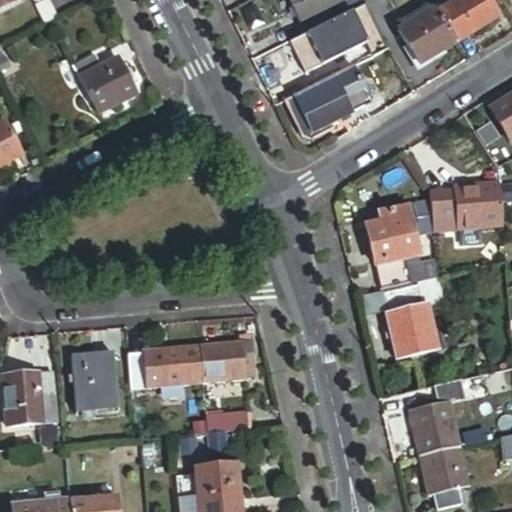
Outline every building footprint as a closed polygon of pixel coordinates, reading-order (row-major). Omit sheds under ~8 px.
[(0,0),(0,9),(17,0),(0,0)] [(35,7),(45,27),(58,20),(48,0),(35,7)] [(346,0),(288,0),(300,23),(337,5),(346,0)] [(365,5),(362,0),(346,0),(337,5),(343,16),(365,5)] [(497,18),(485,0),(459,0),(437,14),(455,43),(497,18)] [(437,14),(434,9),(399,31),(419,65),(455,43),(437,14)] [(376,54),(387,48),(377,28),(366,34),(376,54)] [(355,41),(350,31),(342,36),(347,46),(355,41)] [(347,46),(342,36),(324,45),(325,48),(321,50),(326,58),(331,56),(331,54),(347,46)] [(353,68),(366,62),(363,56),(355,41),(347,46),(331,54),(331,56),(341,74),(353,68)] [(366,62),(375,57),(373,52),(363,56),(366,62)] [(80,79),(102,68),(96,55),(74,66),(80,79)] [(312,65),(322,84),(334,78),(341,74),(331,56),(326,58),(312,65)] [(118,60),(102,68),(80,79),(99,115),(137,96),(130,83),(125,73),(118,60)] [(334,78),(352,114),(371,104),(353,68),(341,74),(334,78)] [(130,70),(125,73),(130,83),(135,80),(130,70)] [(322,84),(285,103),(302,137),(305,144),(333,129),(331,125),(352,114),(334,78),(322,84)] [(511,97),(491,110),(509,141),(511,139),(511,97)] [(0,168),(21,157),(4,123),(0,125),(0,168)] [(502,226),(497,183),(481,184),(481,187),(427,192),(429,204),(432,232),(432,234),(502,226)] [(432,232),(429,204),(411,206),(412,208),(418,234),(432,232)] [(406,210),(406,208),(387,212),(389,222),(365,228),(374,267),(404,260),(417,257),(412,236),(406,210)] [(418,234),(412,208),(406,210),(412,236),(418,234)] [(410,285),(406,268),(404,260),(374,267),(380,292),(410,285)] [(438,279),(434,261),(406,268),(410,285),(438,279)] [(388,315),(423,307),(419,287),(383,295),(388,315)] [(426,306),(423,307),(388,315),(386,315),(396,360),(437,351),(426,306)] [(238,344),(200,347),(203,385),(241,381),(241,379),(240,370),(239,355),(238,344)] [(203,385),(200,347),(143,352),(143,355),(146,390),(203,385)] [(78,409),(118,405),(114,354),(73,358),(78,409)] [(250,354),(239,355),(240,370),(251,369),(250,354)] [(143,355),(129,356),(132,391),(146,390),(143,355)] [(251,369),(240,370),(241,379),(252,378),(251,369)] [(57,426),(53,376),(38,377),(38,376),(11,379),(12,387),(4,388),(8,430),(57,426)] [(3,380),(4,388),(12,387),(11,379),(3,380)] [(119,412),(118,405),(78,409),(78,415),(119,412)] [(208,436),(244,433),(243,417),(206,420),(208,436)] [(57,432),(42,433),(43,448),(58,446),(57,432)] [(511,461),(511,436),(495,440),(497,462),(511,461)] [(195,441),(179,443),(181,458),(196,456),(195,441)] [(468,483),(460,449),(419,458),(427,492),(433,491),(437,507),(462,501),(458,485),(468,483)] [(236,511),(233,469),(198,473),(201,511),(236,511)] [(110,511),(109,500),(64,505),(64,511),(110,511)]
